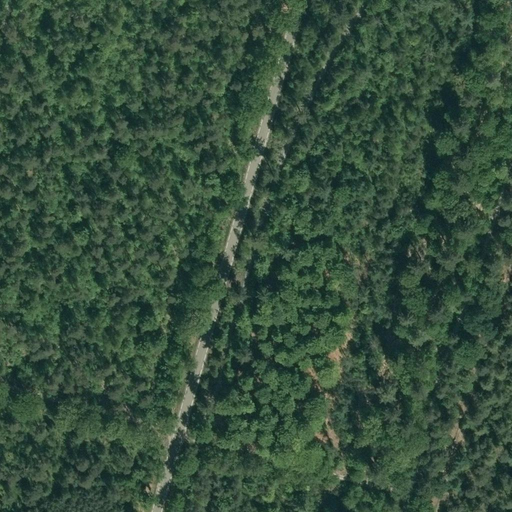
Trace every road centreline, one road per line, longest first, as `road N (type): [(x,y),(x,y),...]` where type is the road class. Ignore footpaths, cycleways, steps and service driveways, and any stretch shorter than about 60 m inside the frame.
road 1 (tertiary): [(154,511),(304,0)]
road 2 (track): [(511,167),(413,495)]
road 3 (track): [(198,439),(413,495)]
road 4 (track): [(0,382),(198,439)]
